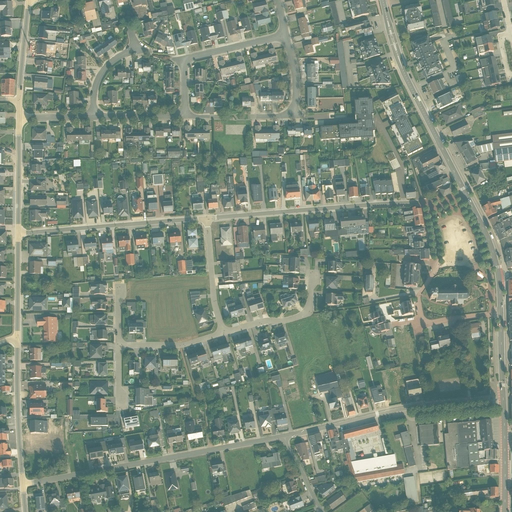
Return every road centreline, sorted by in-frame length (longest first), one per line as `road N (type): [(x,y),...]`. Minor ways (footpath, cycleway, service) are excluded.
road 1 (residential): [(282,438),(22,485)]
road 2 (residential): [(207,222),(378,204),(422,203),(429,211)]
road 3 (residential): [(503,401),(412,408),(282,438)]
road 4 (primary): [(464,193),(403,73),(382,0)]
road 5 (residential): [(17,234),(207,222)]
road 6 (residential): [(285,35),(185,60),(183,118)]
road 7 (residential): [(22,485),(16,340)]
road 8 (residential): [(222,333),(304,316),(309,278)]
